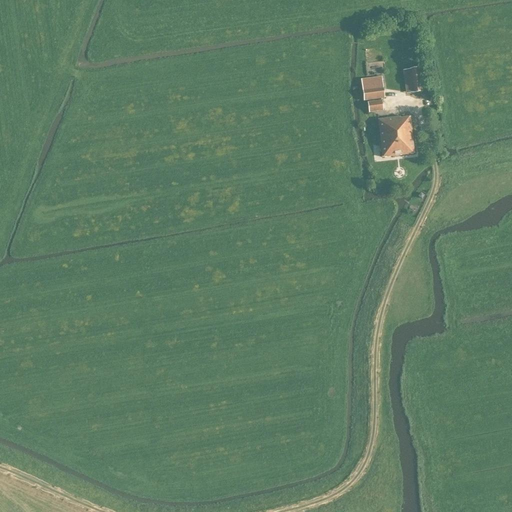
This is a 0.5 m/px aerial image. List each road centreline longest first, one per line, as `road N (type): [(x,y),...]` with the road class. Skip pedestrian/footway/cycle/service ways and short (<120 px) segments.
road 1 (unclassified): [(430,197),(378,317),(374,421),(363,467),(325,498),(284,511)]
road 2 (track): [(511,164),(430,197),(435,170),(425,127)]
